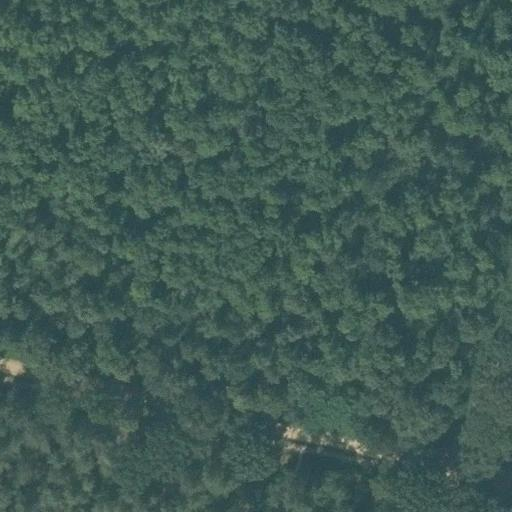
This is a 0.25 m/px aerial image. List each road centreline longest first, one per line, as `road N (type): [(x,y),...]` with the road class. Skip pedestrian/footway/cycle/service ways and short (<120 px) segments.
road 1 (track): [(511,480),(0,364)]
road 2 (unclassified): [(456,483),(511,335)]
